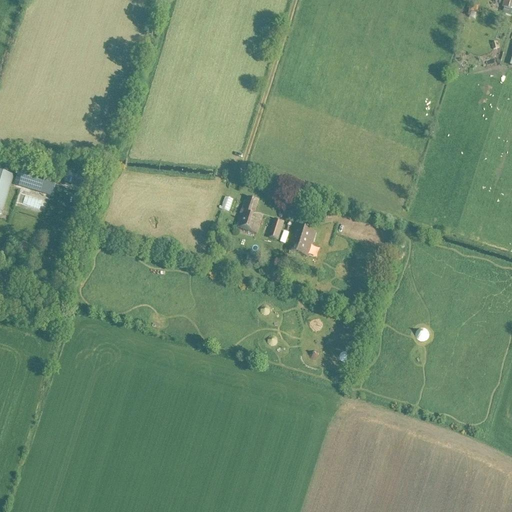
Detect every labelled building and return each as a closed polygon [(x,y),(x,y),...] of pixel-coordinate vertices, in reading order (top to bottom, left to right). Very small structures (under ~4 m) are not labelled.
[(511,0),(504,0),(502,8),(511,10),(511,0)] [(472,6),(470,13),(477,14),(479,7),(472,6)] [(11,178),(0,174),(0,216),(11,178)] [(76,188),(79,178),(67,174),(64,184),(76,188)] [(254,215),(258,203),(248,200),(247,204),(245,203),(237,228),(257,235),(262,217),(254,215)] [(64,219),(72,221),(75,212),(67,209),(64,219)] [(278,242),(283,224),(275,222),(269,239),(278,242)] [(308,258),(316,234),(296,227),(288,252),(308,258)] [(293,274),(295,266),(277,260),(274,268),(293,274)]
